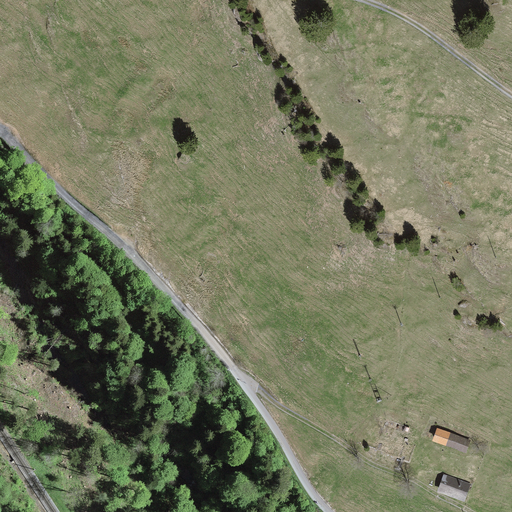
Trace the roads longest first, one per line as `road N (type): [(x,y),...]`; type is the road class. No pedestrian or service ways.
road 1 (track): [(334,511),(172,295),(0,126)]
road 2 (track): [(237,378),(473,511)]
road 3 (track): [(353,0),(425,31),(511,94)]
